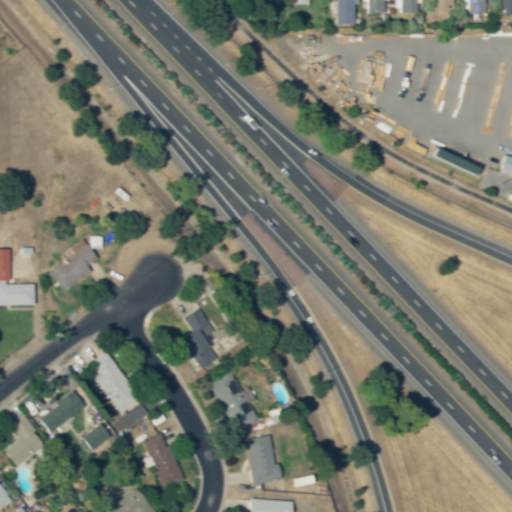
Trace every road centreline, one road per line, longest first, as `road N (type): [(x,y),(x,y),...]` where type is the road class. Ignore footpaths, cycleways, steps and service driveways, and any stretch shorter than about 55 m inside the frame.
road 1 (motorway): [(57,0),(511,477)]
road 2 (motorway): [(52,0),(311,316),(366,427),(391,511)]
road 3 (motorway): [(511,409),(116,0)]
road 4 (motorway): [(511,260),(323,166),(131,0)]
road 5 (residential): [(110,307),(171,390),(206,456),(211,480),(202,511)]
road 6 (residential): [(150,270),(0,394)]
